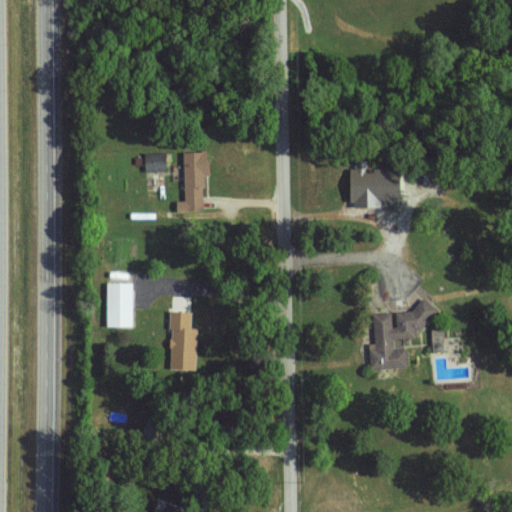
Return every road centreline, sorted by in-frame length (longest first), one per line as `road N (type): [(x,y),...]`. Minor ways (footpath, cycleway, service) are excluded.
road 1 (residential): [(293,0),(301,89),(290,511)]
road 2 (trunk): [(38,511),(38,0)]
road 3 (residential): [(288,392),(511,478)]
